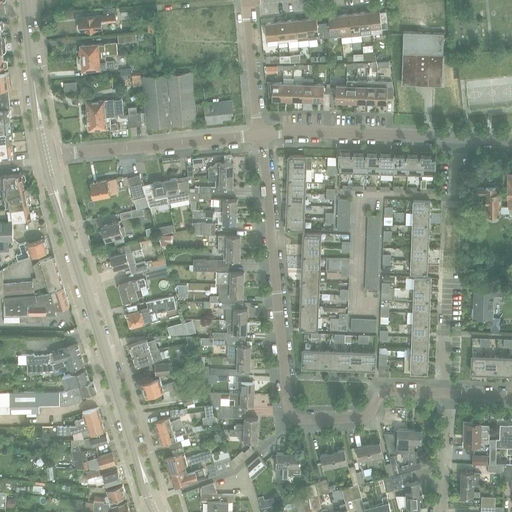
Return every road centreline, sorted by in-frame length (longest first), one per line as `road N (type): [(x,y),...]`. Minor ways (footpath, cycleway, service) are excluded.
road 1 (residential): [(442,389),(380,387),(358,419),(294,419),(287,410),(254,135)]
road 2 (tertiary): [(142,468),(48,158)]
road 3 (residential): [(442,389),(446,138)]
road 4 (residential): [(48,158),(254,135)]
road 5 (residential): [(254,135),(446,138)]
road 6 (tertiary): [(48,158),(24,9)]
road 7 (residential): [(254,135),(245,0)]
road 8 (residential): [(439,511),(449,390)]
